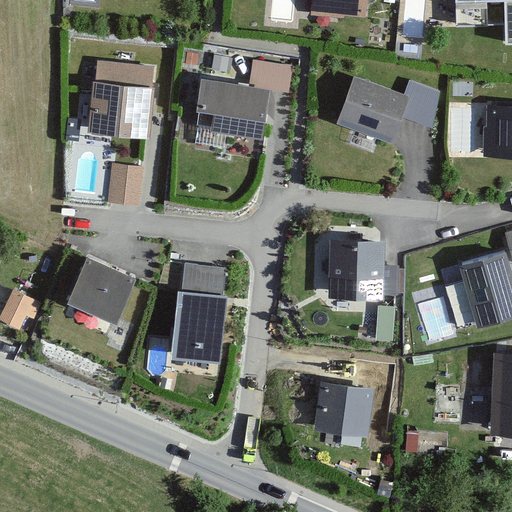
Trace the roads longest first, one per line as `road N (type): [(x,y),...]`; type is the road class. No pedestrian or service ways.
road 1 (tertiary): [(0,376),(234,478)]
road 2 (residential): [(234,478),(262,239)]
road 3 (residential): [(262,239),(272,200),(406,210)]
road 4 (residential): [(262,239),(89,221)]
